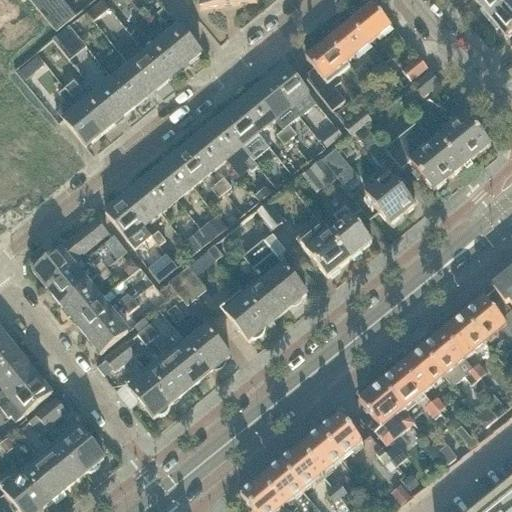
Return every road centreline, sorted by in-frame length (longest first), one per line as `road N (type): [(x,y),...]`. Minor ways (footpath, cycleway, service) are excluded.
road 1 (residential): [(0,256),(320,0)]
road 2 (secondary): [(148,511),(460,254)]
road 3 (residential): [(132,444),(0,279)]
road 4 (residential): [(408,0),(511,118)]
